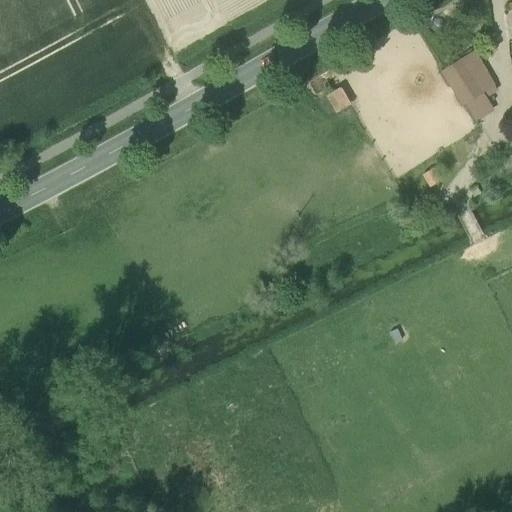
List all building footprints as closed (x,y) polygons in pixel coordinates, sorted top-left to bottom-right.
[(473,52),(461,59),(476,82),(482,78),(489,89),(483,93),(485,97),(496,90),(473,52)] [(461,59),(441,71),(462,106),(464,105),(473,119),(491,108),(485,97),(483,93),(489,89),(482,78),(476,82),(461,59)] [(351,122),(334,92),(316,103),(333,133),(351,122)] [(441,183),(434,170),(424,177),(431,189),(441,183)] [(475,188),(470,191),(474,197),(479,193),(475,188)]
